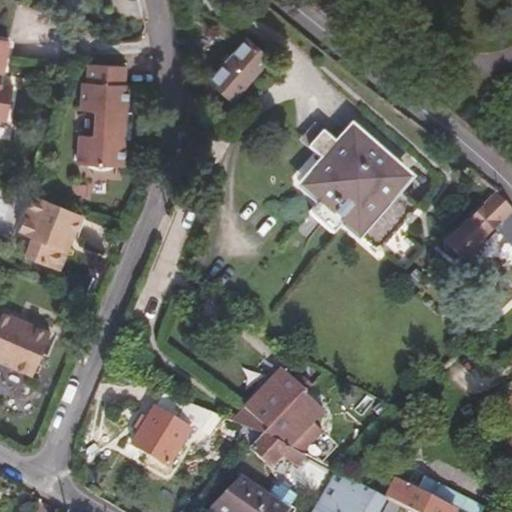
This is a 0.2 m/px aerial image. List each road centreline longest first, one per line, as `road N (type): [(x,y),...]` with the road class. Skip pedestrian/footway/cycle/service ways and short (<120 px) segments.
road 1 (residential): [(41,484),(166,187),(150,0)]
road 2 (tertiary): [(285,0),(401,90),(511,193)]
